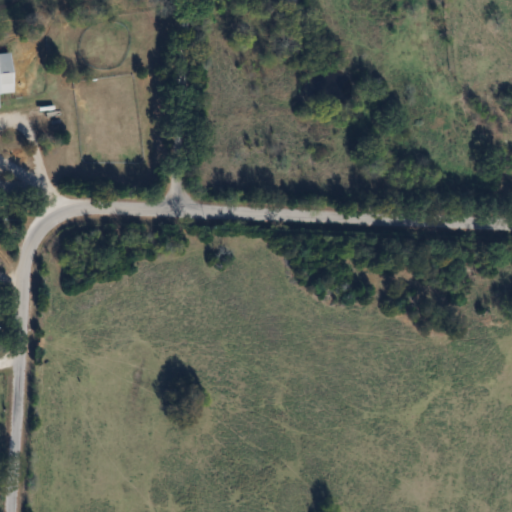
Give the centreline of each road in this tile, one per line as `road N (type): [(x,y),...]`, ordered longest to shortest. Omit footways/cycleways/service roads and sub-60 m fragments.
road 1 (residential): [(7,511),(27,247),(60,211),(84,205),(511,224)]
road 2 (residential): [(176,210),(187,0)]
